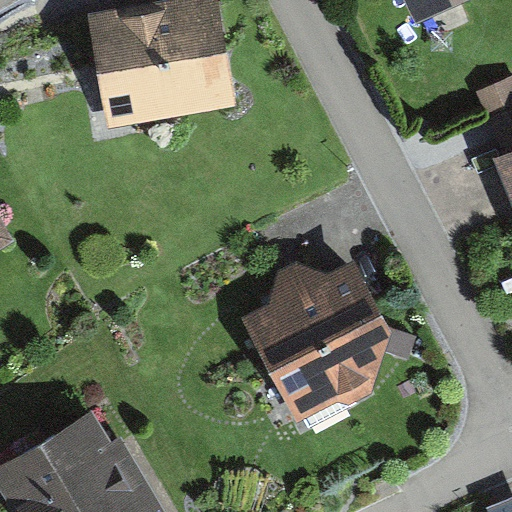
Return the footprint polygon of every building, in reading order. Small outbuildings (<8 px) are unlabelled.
[(384,0),(394,22),(445,0),(384,0)] [(92,129),(243,108),(228,7),(77,29),(92,129)] [(511,227),(511,164),(489,175),(511,227)] [(0,261),(12,254),(0,233),(0,261)] [(318,296),(289,274),(257,324),(232,341),(295,435),(336,408),(368,409),(370,348),(391,333),(346,272),(318,296)] [(0,498),(8,511),(164,511),(103,410),(0,472),(0,498)]
